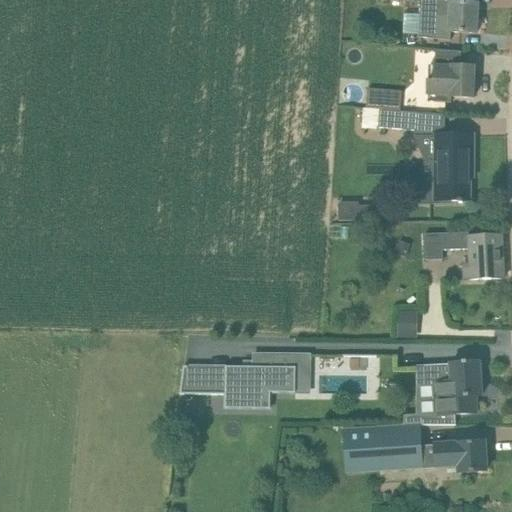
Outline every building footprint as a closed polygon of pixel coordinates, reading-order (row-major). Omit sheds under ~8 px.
[(404,15),(403,35),(420,35),(420,37),(451,41),(451,33),(477,34),(478,4),(454,3),(454,0),(421,0),(421,15),(404,15)] [(428,102),(451,103),(452,97),(474,98),(476,67),(461,66),(462,52),(436,50),(434,82),(429,82),(428,102)] [(380,110),(379,127),(415,130),(417,130),(419,113),(380,110)] [(414,136),(414,138),(424,161),(435,161),(435,180),(430,180),(424,182),(423,183),(421,190),(421,191),(423,197),(424,198),(431,201),(435,201),(460,201),(460,203),(463,203),(463,201),(470,201),(470,165),(474,165),(474,135),(435,135),(435,136),(414,136)] [(339,222),(359,222),(359,220),(372,220),(372,206),(359,206),(359,203),(339,203),(339,222)] [(469,232),(425,234),(426,260),(442,259),(441,250),(470,249),(471,263),(463,264),(464,280),(504,279),(503,235),(469,236),(469,232)] [(389,237),(376,238),(376,248),(390,248),(389,237)] [(400,241),(396,255),(406,258),(411,245),(400,241)] [(398,312),(398,338),(417,338),(417,312),(398,312)] [(271,392),(296,393),(296,362),(311,362),(311,354),(253,353),(253,367),(184,366),(180,395),(226,396),(225,408),(271,409),(271,392)] [(423,416),(423,426),(456,426),(456,415),(477,414),(476,397),(482,396),(480,362),(468,363),(468,362),(464,362),(464,363),(451,364),(451,365),(425,366),(426,384),(435,383),(437,415),(423,416)] [(421,424),(344,429),(347,474),(459,467),(460,473),(487,471),(485,441),(422,446),(421,424)]
